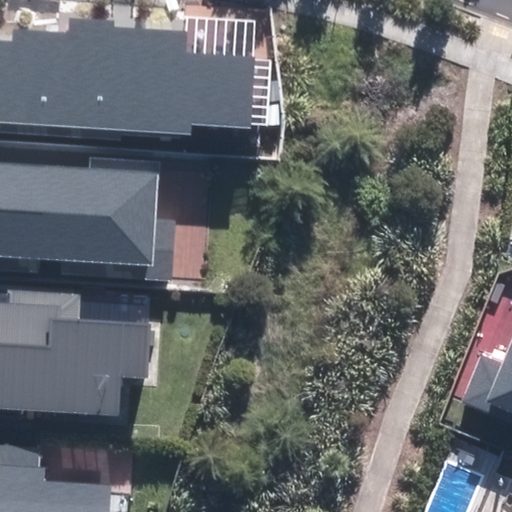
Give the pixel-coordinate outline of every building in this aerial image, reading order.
[(0,44),(0,122),(189,133),(190,122),(251,126),(255,62),(184,58),(185,34),(17,25),(16,45),(0,44)] [(0,270),(168,280),(171,223),(154,222),(157,165),(92,161),(92,167),(0,162),(0,270)] [(9,303),(0,302),(0,408),(118,415),(120,375),(147,377),(149,328),(80,324),(81,295),(10,291),(9,303)] [(479,356),(462,400),(511,420),(511,344),(504,366),(479,356)] [(0,511),(126,511),(128,490),(41,486),(43,455),(8,445),(0,444),(0,511)]
